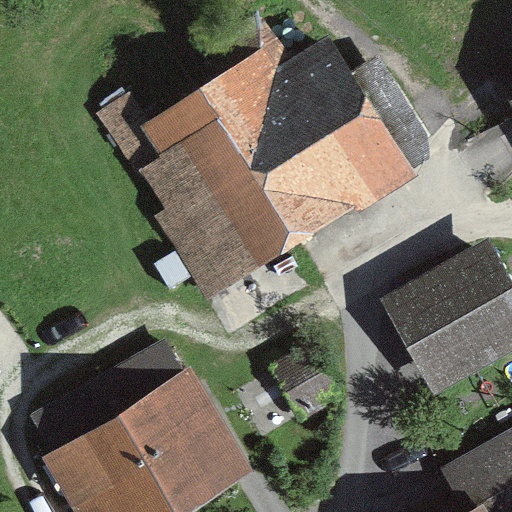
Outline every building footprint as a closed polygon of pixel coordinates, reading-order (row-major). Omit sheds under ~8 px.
[(273,67),(173,129),(261,270),(400,184),(336,81),(297,105),(273,67)] [(440,402),(511,356),(511,292),(497,269),(396,333),(440,402)] [(174,510),(233,475),(170,368),(111,403),(174,510)] [(95,511),(170,511),(174,510),(111,403),(52,438),(95,511)] [(511,511),(511,458),(464,484),(479,511),(478,511),(511,511)]
